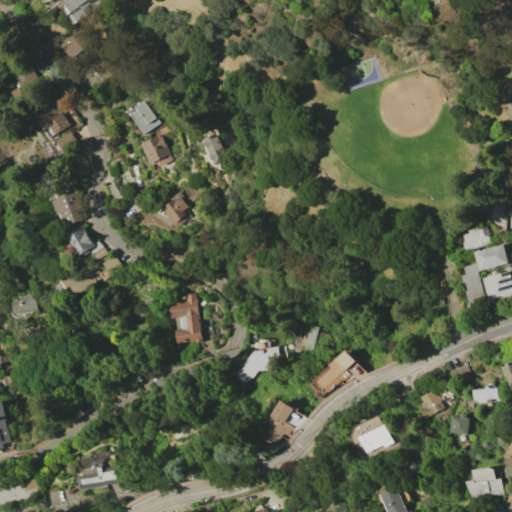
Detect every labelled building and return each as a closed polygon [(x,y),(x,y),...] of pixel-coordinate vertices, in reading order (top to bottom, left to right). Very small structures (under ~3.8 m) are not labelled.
[(65,0),(89,0),(96,9),(80,20),(73,12),(69,15),(61,3),(65,0)] [(79,28),(90,43),(70,58),(59,44),(79,28)] [(90,91),(113,82),(103,58),(81,67),(90,91)] [(24,65),(40,84),(16,103),(1,84),(24,65)] [(70,125),(56,135),(37,108),(51,98),(70,125)] [(138,109),(136,106),(144,100),(160,122),(144,134),(131,115),(138,109)] [(70,131),(79,143),(65,153),(56,141),(70,131)] [(160,134),(170,153),(169,154),(173,159),(161,165),(158,160),(152,163),(141,144),(160,134)] [(215,134),(225,158),(212,164),(202,139),(215,134)] [(71,193),(69,189),(75,187),(87,218),(67,226),(62,212),(58,214),(53,200),(71,193)] [(179,191),(183,196),(181,197),(188,206),(186,208),(192,215),(177,227),(160,205),(179,191)] [(82,225),(95,243),(99,240),(103,247),(93,254),(91,251),(86,255),(84,253),(81,255),(76,247),(75,247),(71,241),(72,241),(68,234),(82,225)] [(465,250),(489,243),(485,227),(460,234),(465,250)] [(480,271),(475,251),(504,243),(509,263),(480,271)] [(105,247),(109,253),(99,260),(95,253),(105,247)] [(116,255),(125,268),(113,276),(104,263),(116,255)] [(90,261),(103,279),(78,296),(71,286),(67,289),(62,280),(90,261)] [(470,304),(485,300),(474,263),(463,266),(465,274),(462,275),(470,304)] [(484,278),(510,271),(511,279),(511,297),(490,303),(484,278)] [(18,298),(17,295),(35,291),(39,310),(31,312),(31,311),(16,314),(12,299),(18,298)] [(186,300),(185,294),(195,293),(195,299),(196,299),(202,339),(177,343),(175,329),(182,328),(180,318),(171,319),(169,302),(186,300)] [(317,326),(311,351),(293,346),(298,322),(317,326)] [(270,369),(255,370),(252,376),(240,383),(233,372),(244,366),(241,364),(251,352),(251,350),(252,350),(262,350),(262,348),(282,345),(284,359),(270,361),(270,369)] [(333,367),(331,364),(346,350),(356,361),(347,370),(351,374),(331,393),(319,380),(333,367)] [(498,387),(499,398),(498,398),(499,402),(479,404),(479,400),(476,400),(475,389),(498,387)] [(433,389),(442,405),(428,413),(419,396),(433,389)] [(270,425),(268,424),(284,400),(296,408),(287,422),(294,427),(288,435),(285,433),(278,445),(271,440),(270,442),(267,439),(268,438),(263,435),(270,425)] [(0,401),(3,401),(10,442),(2,444),(2,447),(0,447),(0,401)] [(453,415),(461,416),(461,413),(467,414),(467,417),(470,418),(467,435),(451,432),(453,415)] [(384,425),(393,442),(383,447),(382,444),(366,452),(359,437),(384,425)] [(95,473),(93,461),(107,458),(108,467),(120,465),(122,482),(80,489),(78,475),(95,473)] [(475,480),(473,470),(489,467),(494,469),(495,479),(501,478),(503,494),(485,496),(486,500),(474,501),(467,482),(475,480)] [(39,477),(42,496),(0,504),(0,483),(1,485),(39,477)] [(397,488),(406,511),(387,511),(381,494),(397,488)] [(343,501),(344,511),(325,511),(325,508),(332,508),(332,502),(343,501)]
